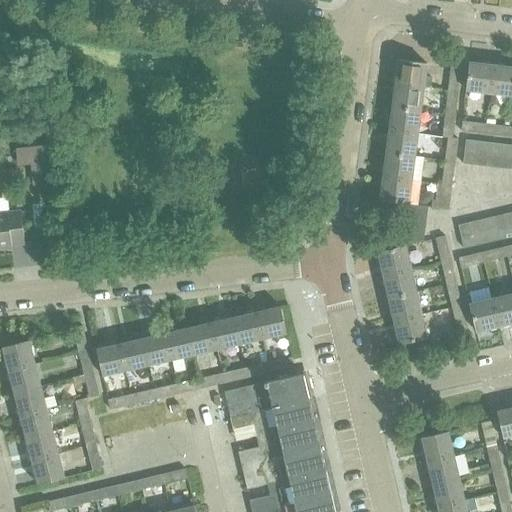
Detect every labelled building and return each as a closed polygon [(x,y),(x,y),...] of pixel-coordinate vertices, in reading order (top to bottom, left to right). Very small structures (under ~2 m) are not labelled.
[(399,60),(395,84),(423,88),(424,87),(432,88),(433,77),(425,76),(426,64),(399,60)] [(466,91),(489,94),(493,66),(469,63),(466,91)] [(449,91),(459,92),(462,67),(451,66),(449,91)] [(489,94),(511,96),(511,68),(493,66),(489,94)] [(395,84),(392,108),(420,111),(423,88),(395,84)] [(446,114),(456,115),(459,92),(449,91),(446,114)] [(392,108),(389,131),(417,134),(420,111),(392,108)] [(446,114),(443,137),(443,138),(449,138),(453,139),(454,137),(456,115),(446,114)] [(462,131),(484,134),(485,123),(463,121),(462,131)] [(484,134),(508,137),(509,126),(485,123),(484,134)] [(414,157),(414,156),(417,134),(389,131),(386,154),(414,157)] [(447,147),(445,161),(453,162),(455,139),(455,138),(454,137),(453,139),(449,138),(447,147)] [(34,179),(52,179),(51,139),(19,140),(20,162),(33,162),(34,179)] [(462,164),(511,170),(511,161),(511,145),(465,140),(462,164)] [(386,154),(383,177),(422,182),(425,159),(414,157),(386,154)] [(445,161),(443,184),(450,185),(453,162),(445,161)] [(405,204),(408,204),(419,206),(422,182),(383,177),(380,201),(405,204)] [(447,209),(450,185),(443,184),(438,183),(436,200),(433,199),(432,208),(447,209)] [(405,246),(424,241),(428,207),(419,206),(408,204),(405,204),(399,248),(405,246)] [(0,250),(12,249),(12,246),(25,244),(22,211),(0,213),(0,250)] [(499,241),(511,237),(511,213),(493,218),(499,241)] [(499,241),(493,218),(457,226),(463,250),(499,241)] [(437,239),(442,261),(452,259),(447,236),(437,239)] [(383,275),(411,269),(405,246),(399,248),(378,253),(383,275)] [(484,262),(507,257),(504,247),(482,252),(484,262)] [(461,267),(484,262),(482,252),(459,257),(461,267)] [(442,261),(447,285),(458,283),(452,259),(442,261)] [(383,275),(388,298),(416,292),(411,269),(383,275)] [(447,285),(453,308),(463,306),(458,283),(447,285)] [(388,298),(394,321),(421,315),(416,292),(388,298)] [(511,295),(493,300),(499,327),(511,324),(511,295)] [(499,327),(493,300),(469,305),(476,333),(499,327)] [(456,321),(441,325),(443,334),(458,330),(468,328),(463,306),(453,308),(456,321)] [(280,307),(257,312),(263,339),(286,334),(280,307)] [(257,312),(235,317),(241,344),(263,339),(257,312)] [(421,315),(394,321),(399,345),(427,339),(421,315)] [(235,317),(211,323),(218,350),(241,344),(235,317)] [(211,323),(189,328),(195,355),(218,350),(211,323)] [(73,327),(80,353),(90,350),(83,324),(73,327)] [(189,328),(166,333),(172,360),(184,358),(195,355),(189,328)] [(166,333),(143,339),(149,366),(172,360),(166,333)] [(143,339),(120,344),(127,371),(149,366),(143,339)] [(2,348),(8,372),(36,364),(30,341),(2,348)] [(127,371),(120,344),(97,350),(103,377),(127,371)] [(80,353),(85,376),(96,373),(90,350),(80,353)] [(293,356),(269,362),(271,372),(295,367),(293,356)] [(269,362),(246,367),(248,378),(271,372),(269,362)] [(8,372),(14,394),(42,387),(36,364),(8,372)] [(246,367),(223,373),(226,383),(248,378),(246,367)] [(74,394),(77,403),(87,400),(86,398),(101,395),(96,373),(85,376),(89,390),(74,394)] [(223,373),(200,378),(203,388),(226,383),(223,373)] [(264,382),(270,408),(309,399),(303,373),(264,382)] [(200,378),(177,384),(179,394),(203,388),(200,378)] [(230,417),(270,408),(264,382),(224,391),(230,417)] [(177,384),(155,389),(157,399),(179,394),(177,384)] [(14,394),(20,417),(48,410),(48,409),(58,406),(55,395),(45,398),(42,387),(14,394)] [(155,389),(132,394),(134,404),(157,399),(155,389)] [(134,404),(132,394),(108,400),(111,410),(134,404)] [(270,408),(276,432),(315,423),(309,399),(270,408)] [(77,403),(82,425),(92,423),(87,400),(77,403)] [(258,424),(261,435),(276,432),(270,408),(230,417),(233,430),(258,424)] [(511,436),(511,408),(497,412),(504,438),(511,436)] [(20,417),(26,439),(54,432),(48,410),(20,417)] [(482,423),(488,447),(499,445),(493,421),(482,423)] [(82,425),(88,448),(98,446),(92,423),(82,425)] [(276,432),(281,456),(320,447),(315,423),(276,432)] [(26,439),(32,462),(60,455),(54,432),(26,439)] [(238,452),(241,465),(281,456),(276,432),(261,435),(263,446),(238,452)] [(422,438),(427,462),(455,455),(450,432),(422,438)] [(488,447),(493,470),(504,468),(499,445),(488,447)] [(98,446),(88,448),(93,470),(103,468),(98,446)] [(281,456),(287,480),(326,471),(320,447),(281,456)] [(60,455),(32,462),(38,485),(66,478),(60,455)] [(427,462),(433,485),(461,478),(455,455),(427,462)] [(247,490),(272,484),(287,480),(281,456),(241,465),(247,490)] [(187,468),(163,474),(165,484),(189,478),(187,468)] [(493,470),(498,493),(509,491),(504,468),(493,470)] [(287,480),(292,505),(332,496),(326,471),(287,480)] [(163,474),(140,479),(143,489),(165,484),(163,474)] [(461,478),(433,485),(438,507),(466,500),(461,478)] [(140,479),(117,485),(119,495),(143,489),(140,479)] [(250,501),(252,511),(260,511),(292,505),(287,480),(272,484),(275,495),(250,501)] [(117,485),(95,490),(97,500),(119,495),(117,485)] [(95,490),(72,495),(74,506),(97,500),(95,490)] [(511,511),(511,506),(509,491),(498,493),(502,511),(511,511)] [(74,506),(72,495),(48,501),(51,511),(74,506)] [(292,505),(294,511),(335,511),(332,496),(292,505)] [(466,500),(438,507),(439,511),(468,511),(478,509),(475,497),(466,500)]
